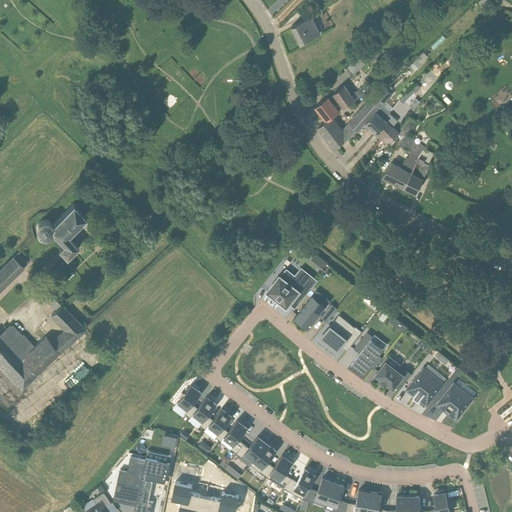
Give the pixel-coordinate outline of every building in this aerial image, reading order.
[(301,44),(321,33),(312,16),(292,26),(301,44)] [(362,54),(346,68),(353,76),(366,63),(364,62),(367,59),(371,63),(380,52),(372,45),(363,55),(362,54)] [(416,60),(420,64),(422,62),(427,56),(423,52),(416,59),(416,60)] [(422,62),(420,64),(416,60),(416,59),(408,67),(412,72),(416,71),(422,65),(422,62)] [(354,100),(366,91),(372,87),(368,82),(354,93),(355,94),(352,97),(344,85),(334,92),(344,107),(354,100)] [(416,92),(420,87),(417,84),(412,89),(400,100),(403,104),(414,93),(416,92)] [(391,95),(388,93),(393,88),(390,85),(385,89),(384,89),(380,92),(373,100),(372,101),(380,107),(365,123),(376,133),(388,121),(386,119),(390,114),(389,113),(391,112),(383,105),(389,98),(391,95)] [(372,101),(373,100),(371,98),(349,122),(343,129),(334,117),(340,111),(329,96),(323,100),(316,106),(327,120),(318,127),(335,148),(343,142),(358,131),(365,123),(380,107),(372,101)] [(382,137),(394,126),(398,121),(390,114),(386,119),(388,121),(376,133),(381,139),(382,137)] [(396,149),(398,145),(407,135),(415,121),(409,116),(400,131),(394,126),(382,137),(390,145),(396,149)] [(414,167),(424,147),(425,146),(407,135),(398,145),(411,153),(408,159),(407,158),(402,166),(390,160),(382,176),(404,187),(412,171),(414,167)] [(429,163),(434,153),(424,147),(414,167),(419,170),(417,174),(412,171),(404,187),(416,192),(430,164),(429,163)] [(86,218),(77,208),(73,204),(52,225),(52,224),(51,223),(51,222),(50,222),(48,221),(47,220),(46,220),(45,220),(44,220),(42,220),(41,221),(40,221),(39,222),(38,223),(37,224),(37,226),(36,227),(36,229),(36,231),(37,232),(37,234),(38,235),(39,235),(40,236),(41,237),(43,237),(44,237),(45,237),(46,237),(49,236),(50,236),(51,234),(52,233),(52,232),(63,244),(58,248),(66,257),(77,247),(67,236),(86,218)] [(0,270),(0,290),(28,262),(18,252),(0,270)] [(325,271),(330,265),(323,260),(319,266),(325,271)] [(314,280),(306,274),(301,280),(284,267),(263,294),(277,305),(282,299),(293,307),(314,280)] [(56,310),(61,305),(51,295),(46,300),(56,310)] [(294,318),(295,318),(308,328),(308,329),(327,306),(312,295),(294,318)] [(56,310),(51,315),(59,324),(71,313),(62,304),(61,305),(56,310)] [(338,308),(331,304),(320,317),(326,322),(338,308)] [(64,329),(51,341),(62,352),(87,329),(71,313),(59,324),(64,329)] [(352,330),(336,318),(320,338),(337,351),(344,342),(350,346),(363,329),(356,325),(352,330)] [(403,332),(407,327),(400,320),(395,326),(403,332)] [(13,325),(12,326),(10,324),(0,332),(0,363),(23,389),(38,374),(22,358),(34,346),(23,334),(23,335),(13,325)] [(360,353),(353,362),(351,364),(363,374),(365,372),(369,366),(373,369),(383,358),(378,354),(383,349),(371,339),(373,336),(367,332),(354,349),(360,353)] [(62,352),(51,341),(45,336),(34,346),(22,358),(38,374),(62,352)] [(317,337),(314,341),(322,347),(325,343),(317,337)] [(422,348),(428,353),(432,348),(426,343),(422,348)] [(446,364),(449,360),(439,351),(435,356),(446,364)] [(387,383),(393,388),(397,383),(402,386),(412,374),(407,370),(403,375),(386,361),(376,375),(382,379),(381,380),(386,384),(387,383)] [(427,367),(445,382),(448,378),(430,364),(427,367)] [(444,383),(423,367),(406,389),(414,396),(413,397),(418,401),(419,400),(427,406),(444,383)] [(474,398),(453,382),(436,404),(450,415),(448,417),(454,421),(455,419),(456,420),(474,398)] [(197,387),(198,386),(194,383),(193,384),(185,393),(184,392),(180,398),(181,399),(179,401),(189,409),(187,412),(192,417),(195,413),(194,413),(200,406),(195,402),(203,392),(197,387)] [(212,399),(213,398),(209,395),(208,396),(200,406),(194,413),(204,421),(202,424),(208,428),(210,425),(215,418),(210,414),(218,404),(212,399)] [(227,411),(228,410),(224,407),(210,425),(220,433),(217,436),(223,440),(225,437),(230,430),(225,426),(233,416),(227,411)] [(242,423),(243,422),(239,418),(238,420),(230,430),(225,437),(235,445),(232,448),(238,452),(246,442),(240,438),(248,427),(242,423)] [(161,444),(170,446),(170,448),(175,449),(177,437),(163,434),(161,444)] [(255,460),(268,443),(259,436),(251,446),(246,442),(238,452),(243,456),(246,453),(255,460)] [(202,440),(198,445),(202,449),(206,444),(202,440)] [(269,461),(278,450),(268,443),(255,460),(264,468),(262,471),(269,477),(272,473),(271,473),(276,466),(269,461)] [(288,458),(289,456),(284,454),(284,455),(271,473),(272,473),(282,480),(280,483),(287,488),(293,477),(287,473),(294,462),(288,458)] [(151,494),(153,482),(154,478),(156,479),(165,481),(170,460),(146,455),(145,460),(136,503),(133,511),(150,511),(153,501),(150,501),(151,494)] [(114,497),(113,498),(136,503),(145,460),(130,456),(127,471),(120,469),(117,482),(114,497)] [(223,469),(229,473),(233,468),(228,464),(223,469)] [(196,469),(179,465),(172,498),(182,500),(178,511),(225,511),(226,509),(235,511),(239,495),(223,492),(220,507),(189,501),(196,469)] [(314,471),(313,472),(306,469),(300,481),(293,477),(287,488),(295,492),(296,489),(308,494),(318,475),(318,473),(314,471)] [(322,477),(315,497),(326,501),(333,482),(323,478),(322,477)] [(337,505),(345,486),(344,486),(333,482),(326,501),(337,505)] [(359,490),(355,510),(362,511),(366,511),(370,492),(359,490)] [(437,508),(429,510),(428,511),(450,511),(450,509),(453,509),(451,502),(449,503),(446,491),(445,492),(444,490),(437,491),(438,494),(433,495),(437,508)] [(378,511),(382,494),(381,494),(381,495),(370,492),(366,511),(378,511)] [(97,505),(88,511),(108,511),(105,507),(110,503),(103,493),(93,500),(97,505)] [(408,511),(408,496),(397,496),(396,496),(396,510),(387,510),(386,511),(408,511)] [(428,511),(429,510),(420,510),(420,496),(419,496),(408,496),(408,511),(428,511)] [(272,506),(274,501),(269,498),(266,502),(272,506)]
